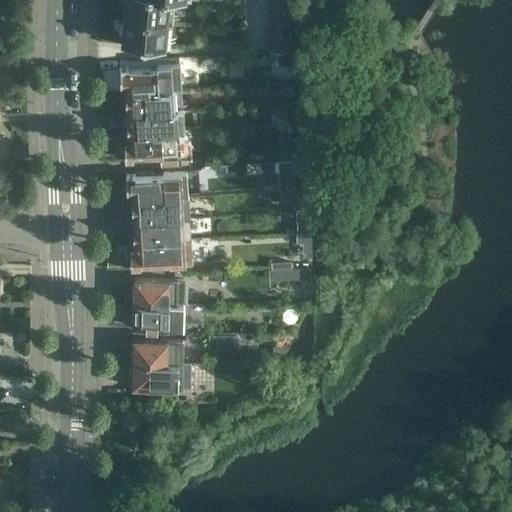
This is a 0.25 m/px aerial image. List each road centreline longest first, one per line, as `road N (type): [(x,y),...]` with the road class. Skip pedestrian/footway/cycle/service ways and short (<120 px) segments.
road 1 (secondary): [(65,511),(71,378),(64,230)]
road 2 (secondary): [(64,230),(57,0)]
